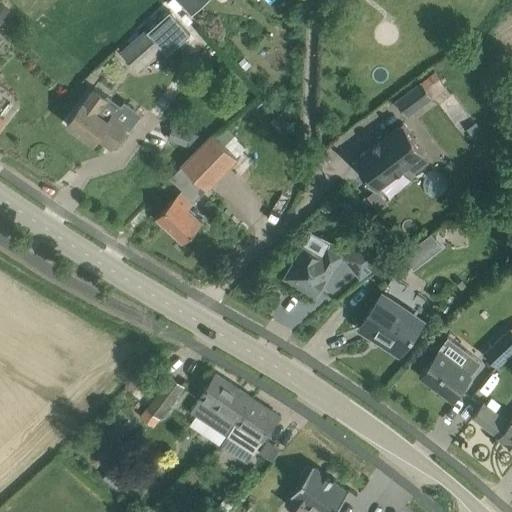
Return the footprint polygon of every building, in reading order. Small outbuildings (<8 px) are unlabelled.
[(177,0),(192,15),(208,0),(177,0)] [(2,4),(0,6),(0,20),(2,22),(11,11),(2,4)] [(169,10),(146,30),(162,48),(167,54),(190,33),(169,10)] [(146,30),(121,52),(137,69),(162,48),(146,30)] [(251,64),(244,56),(238,62),(245,70),(251,64)] [(422,81),(427,87),(439,77),(434,71),(422,81)] [(407,114),(433,95),(427,87),(422,81),(396,100),(407,114)] [(97,110),(108,95),(94,86),(67,123),(94,142),(98,135),(112,145),(129,122),(115,112),(110,119),(97,110)] [(174,121),(168,138),(188,145),(194,129),(174,121)] [(355,159),(376,187),(407,164),(413,173),(431,160),(403,122),(355,159)] [(212,132),(170,177),(182,188),(180,191),(192,203),(237,156),(228,148),(212,132)] [(156,216),(183,241),(202,221),(188,208),(192,203),(180,191),(156,216)] [(389,253),(373,234),(362,243),(378,262),(389,253)] [(305,245),(286,277),(312,292),(314,288),(320,291),(341,255),(327,247),(322,255),(305,245)] [(422,260),(412,247),(403,254),(413,267),(422,260)] [(381,293),(360,324),(376,334),(378,331),(389,338),(387,342),(402,352),(421,324),(407,315),(409,312),(381,293)] [(485,351),(498,365),(511,352),(511,328),(511,327),(485,351)] [(448,336),(420,373),(453,399),(472,374),(462,367),(472,354),(448,336)] [(219,446),(227,435),(236,421),(235,421),(252,397),(216,373),(205,390),(189,414),(194,418),(188,426),(219,446)] [(139,415),(153,426),(183,388),(169,377),(139,415)] [(236,421),(227,435),(225,438),(252,456),(268,432),(279,415),(252,397),(235,421),(236,421)] [(484,401),(473,416),(511,446),(511,417),(509,421),(484,401)] [(273,460),(281,448),(268,440),(260,452),(273,460)] [(292,493),(285,502),(298,511),(303,511),(308,505),(318,511),(332,511),(348,490),(313,464),(311,466),(307,464),(299,476),(302,478),(292,493)]
